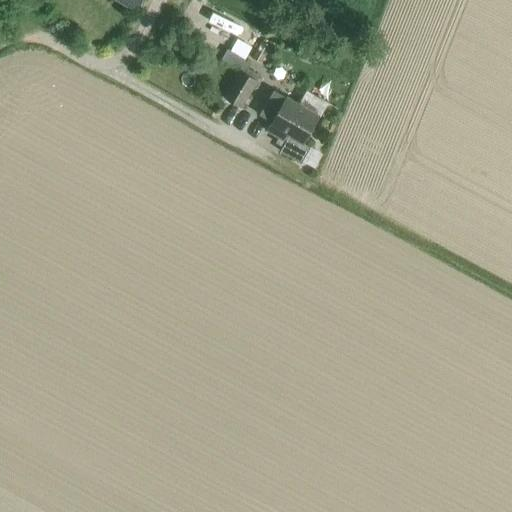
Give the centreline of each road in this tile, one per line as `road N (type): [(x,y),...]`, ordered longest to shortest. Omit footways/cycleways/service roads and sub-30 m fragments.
road 1 (unclassified): [(0,44),(28,25),(114,74),(161,0)]
road 2 (track): [(114,74),(300,178)]
